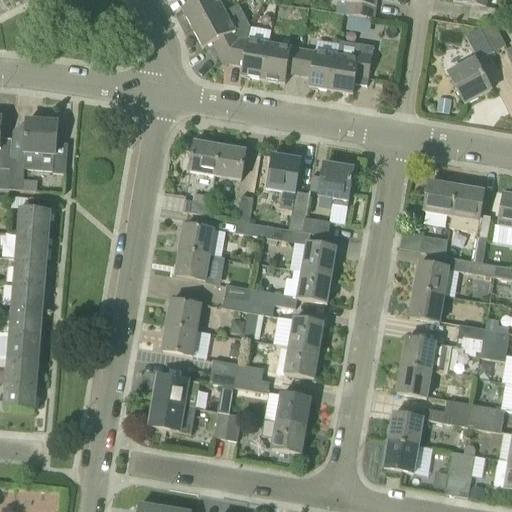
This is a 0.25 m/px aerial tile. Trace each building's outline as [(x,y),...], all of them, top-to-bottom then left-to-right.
[(193,31),(225,14),(217,0),(187,0),(191,7),(182,12),(193,31)] [(337,4),(336,16),(347,18),(353,19),(373,22),(376,0),(339,0),(339,3),(338,3),(337,4)] [(487,10),(488,0),(454,0),(453,5),(470,8),(468,20),(493,24),(496,12),(487,10)] [(239,42),(250,27),(248,27),(239,8),(226,15),(225,14),(193,31),(203,51),(212,46),(222,65),(239,42)] [(479,32),(491,55),(504,48),(492,25),(479,32)] [(263,82),(269,46),(271,35),(250,32),(251,28),(250,27),(239,42),(222,65),(242,69),(241,79),(263,82)] [(478,62),(491,55),(479,32),(466,39),(478,62)] [(337,57),(331,94),(353,98),(355,88),(367,90),(373,56),(374,49),(361,47),(340,43),(340,48),(339,47),(337,57)] [(299,78),(303,51),(291,49),(291,50),(269,46),(263,82),(285,86),(287,76),(299,78)] [(331,94),(337,57),(316,54),(303,51),(299,78),(310,80),(309,90),(331,94)] [(491,93),(474,63),(449,76),(465,107),(491,93)] [(438,100),(436,114),(449,116),(451,102),(438,100)] [(0,171),(10,172),(11,160),(12,142),(0,141),(2,121),(0,121),(0,171)] [(10,172),(8,191),(22,192),(24,171),(53,173),(53,175),(66,176),(68,146),(56,146),(58,126),(27,123),(27,125),(25,162),(11,160),(10,172)] [(215,179),(220,150),(194,145),(189,175),(215,179)] [(220,150),(215,179),(241,183),(246,154),(220,150)] [(269,178),(267,193),(283,196),(280,212),(292,214),(289,233),(303,236),(306,221),(310,197),(296,194),(298,179),(301,163),(272,159),(269,178)] [(324,167),(322,180),(319,195),(318,200),(334,203),(333,208),(347,210),(353,172),(324,167)] [(0,190),(8,191),(10,172),(0,171),(0,190)] [(310,194),(319,195),(322,180),(313,178),(310,194)] [(37,183),(23,182),(22,192),(36,193),(37,183)] [(451,219),(456,190),(429,185),(424,215),(451,219)] [(451,219),(479,224),(480,218),(484,194),(456,190),(451,219)] [(192,204),(185,203),(182,215),(208,219),(212,199),(194,195),(192,204)] [(237,224),(249,226),(253,200),(242,198),(237,224)] [(499,228),(498,230),(511,232),(511,199),(504,198),(501,218),(499,228)] [(17,236),(48,239),(50,214),(19,211),(17,236)] [(303,236),(306,236),(327,240),(330,225),(306,221),(303,236)] [(262,228),(249,226),(237,224),(235,235),(260,239),(262,228)] [(180,254),(211,259),(211,258),(215,233),(184,228),(180,254)] [(260,239),(287,244),(289,233),(262,228),(260,239)] [(46,264),(48,239),(17,236),(15,261),(46,264)] [(447,248),(446,248),(447,242),(424,238),(421,256),(445,260),(447,248)] [(471,264),(483,266),(487,241),(476,239),(471,264)] [(301,274),(332,279),(336,252),(306,246),(301,274)] [(206,285),(211,259),(180,254),(176,280),(206,285)] [(44,289),(46,264),(15,261),(13,286),(44,289)] [(455,261),(453,272),(459,273),(485,278),(491,279),(494,279),(496,268),(483,266),(471,264),(455,261)] [(414,294),(445,299),(445,298),(449,274),(450,271),(419,266),(414,294)] [(511,270),(496,268),(494,279),(511,282),(511,270)] [(301,274),(297,300),(296,302),(327,307),(332,279),(301,274)] [(42,314),(44,289),(13,286),(11,311),(42,314)] [(250,304),(252,292),(226,288),(225,300),(250,304)] [(289,310),(291,299),(285,298),(252,292),(250,304),(274,308),(289,310)] [(440,327),(445,299),(414,294),(410,321),(440,327)] [(248,315),(250,304),(225,300),(223,311),(248,315)] [(167,329),(198,334),(203,308),(171,303),(167,329)] [(250,304),(248,315),(264,318),(272,320),(274,308),(250,304)] [(40,339),(42,314),(11,311),(11,313),(10,321),(9,336),(40,339)] [(264,318),(248,315),(244,339),(260,342),(264,318)] [(245,323),(233,321),(230,334),(243,336),(245,323)] [(289,350),(319,355),(324,327),(293,322),(289,349),(289,350)] [(483,343),(485,332),(460,328),(458,339),(483,343)] [(163,355),(194,360),(198,334),(167,329),(163,355)] [(485,332),(483,343),(508,348),(510,337),(508,337),(508,336),(493,333),(485,332)] [(0,360),(38,364),(40,339),(9,336),(0,335),(0,360)] [(481,355),(483,343),(458,339),(456,351),(481,355)] [(406,341),(402,369),(433,374),(437,346),(426,345),(406,341)] [(508,348),(483,343),(481,355),(480,360),(506,365),(507,358),(506,358),(508,348)] [(241,347),(232,345),(229,358),(239,360),(241,347)] [(314,383),(319,355),(289,350),(284,378),(314,383)] [(38,364),(0,360),(0,385),(6,386),(36,389),(38,364)] [(237,379),(239,368),(214,363),(212,375),(237,379)] [(237,379),(262,383),(264,372),(239,368),(237,379)] [(428,402),(433,374),(402,369),(397,397),(428,402)] [(235,390),(237,379),(212,375),(210,386),(235,390)] [(154,404),(196,411),(200,386),(159,379),(154,404)] [(262,384),(262,383),(237,379),(235,390),(268,396),(270,385),(262,384)] [(34,414),(36,389),(6,386),(4,411),(34,414)] [(275,425),(306,430),(311,402),(280,397),(275,425)] [(470,419),(472,407),(447,403),(445,414),(470,419)] [(191,437),(196,411),(154,404),(150,430),(191,437)] [(470,419),(503,424),(505,413),(472,407),(470,419)] [(470,419),(445,414),(445,415),(430,412),(428,423),(468,430),(470,419)] [(226,442),(230,417),(219,415),(215,440),(226,442)] [(389,444),(418,449),(423,422),(393,416),(389,444)] [(230,417),(226,442),(236,444),(241,419),(230,417)] [(501,436),(503,424),(470,419),(468,430),(501,436)] [(264,423),(261,439),(272,441),(270,453),(301,458),(306,430),(275,425),(264,423)] [(414,477),(418,449),(389,444),(384,472),(414,477)] [(475,452),(473,448),(465,447),(464,457),(474,459),(475,452)] [(460,479),(464,457),(452,455),(449,477),(460,479)] [(474,459),(464,457),(460,479),(472,481),(475,459),(474,459)] [(498,463),(493,489),(504,491),(504,492),(504,493),(511,493),(511,465),(509,465),(498,463)] [(483,504),(485,494),(483,494),(483,490),(473,489),(471,502),(483,504)]
